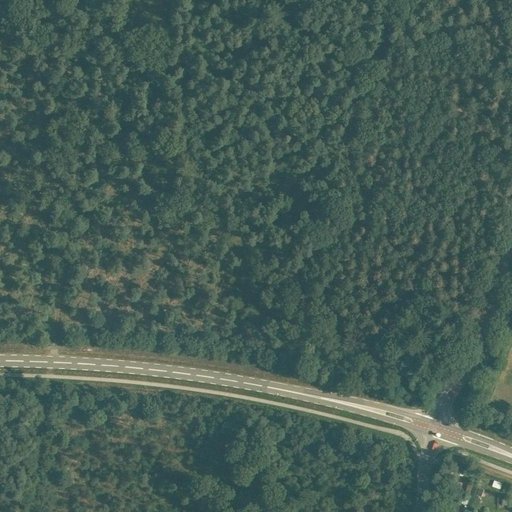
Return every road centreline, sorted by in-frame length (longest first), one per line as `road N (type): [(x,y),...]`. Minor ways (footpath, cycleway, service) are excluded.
road 1 (track): [(35,511),(92,125)]
road 2 (secondary): [(0,361),(138,367),(362,406)]
road 3 (track): [(304,295),(401,0)]
road 4 (track): [(92,125),(304,295)]
road 5 (tertiary): [(437,422),(479,338),(511,241)]
road 6 (track): [(92,125),(0,46)]
